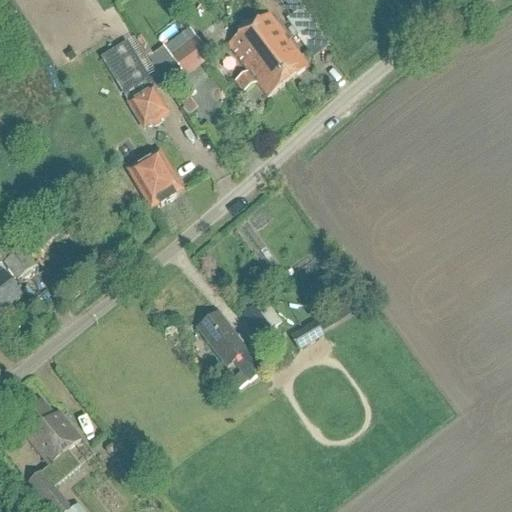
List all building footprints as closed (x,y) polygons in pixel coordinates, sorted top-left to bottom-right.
[(303,12),(286,23),(298,40),(314,29),(303,12)] [(269,18),(249,33),(290,86),(309,71),(269,18)] [(185,80),(212,61),(191,31),(149,61),(168,88),(183,77),(185,80)] [(249,33),(228,49),(249,76),(236,85),(244,96),(257,87),(268,102),(290,86),(249,33)] [(150,88),(148,84),(126,47),(114,53),(136,91),(124,98),(144,132),(153,127),(155,131),(162,126),(160,123),(168,118),(155,96),(158,94),(153,86),(150,88)] [(182,194),(160,157),(129,175),(152,212),(159,208),(161,211),(176,202),(174,199),(182,194)] [(3,265),(4,267),(17,284),(36,270),(28,261),(23,252),(3,265)] [(0,317),(23,300),(5,276),(0,280),(0,317)] [(325,339),(323,335),(364,309),(359,302),(353,305),(342,285),(326,295),(338,314),(293,340),(300,354),(325,339)] [(243,317),(261,341),(282,326),(266,305),(256,311),(255,309),(243,317)] [(227,372),(235,366),(241,375),(224,389),(232,401),(265,376),(250,355),(248,356),(243,349),(248,346),(242,338),(237,342),(219,317),(198,333),(227,372)] [(41,476),(29,486),(50,511),(73,511),(72,510),(69,511),(54,492),(80,470),(68,455),(82,444),(59,416),(54,420),(41,405),(20,422),(33,437),(28,442),(35,449),(50,468),(41,476)]
